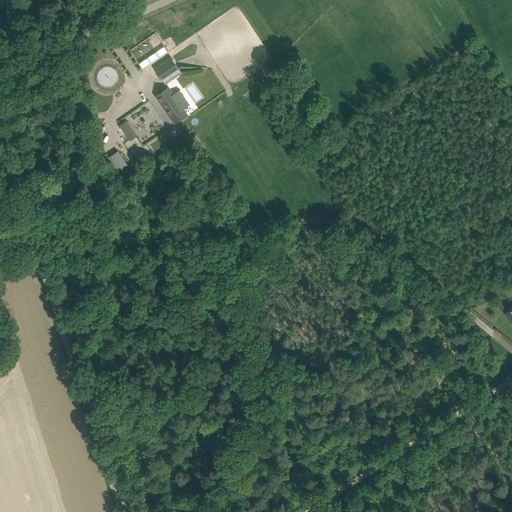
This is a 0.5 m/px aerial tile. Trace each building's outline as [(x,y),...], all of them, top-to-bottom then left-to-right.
[(132,49),(143,66),(168,51),(157,34),(132,49)] [(165,83),(182,72),(172,57),(155,69),(165,83)] [(175,123),(187,114),(183,108),(189,104),(179,90),(173,94),(168,87),(156,95),(175,123)] [(127,120),(119,125),(130,140),(137,135),(127,120)] [(119,163),(124,159),(118,150),(109,157),(108,157),(114,166),(119,163)]
